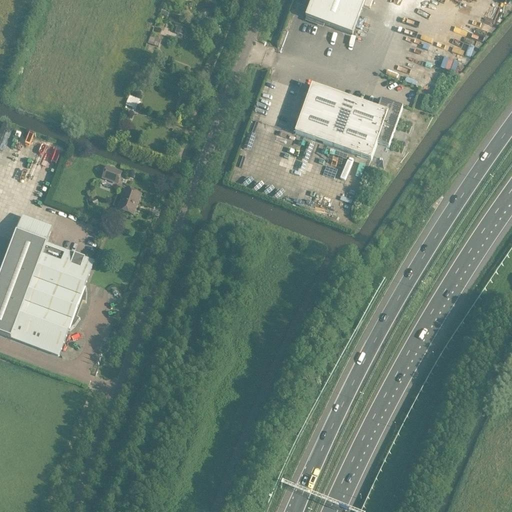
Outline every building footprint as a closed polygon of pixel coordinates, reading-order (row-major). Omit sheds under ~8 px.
[(358,22),(366,0),(313,0),(307,17),(346,32),(353,35),(358,22)] [(493,29),(495,18),(485,16),(482,27),(493,29)] [(406,32),(413,32),(413,22),(405,22),(406,32)] [(358,32),(367,33),(368,26),(359,25),(358,32)] [(465,39),(466,34),(454,30),(452,35),(465,39)] [(371,160),(377,144),(389,148),(403,107),(381,99),(378,109),(312,86),(295,133),(371,160)] [(138,104),(142,94),(131,90),(127,100),(138,104)] [(284,157),(278,159),(284,172),(290,170),(284,157)] [(102,178),(118,183),(121,172),(106,166),(102,178)] [(243,179),(248,181),(252,169),(247,168),(243,179)] [(119,209),(134,215),(142,194),(127,188),(119,209)] [(41,241),(19,232),(0,282),(0,333),(61,357),(71,331),(72,331),(81,319),(76,316),(81,302),(87,303),(89,288),(87,287),(96,261),(49,244),(51,239),(43,236),(41,241)]
